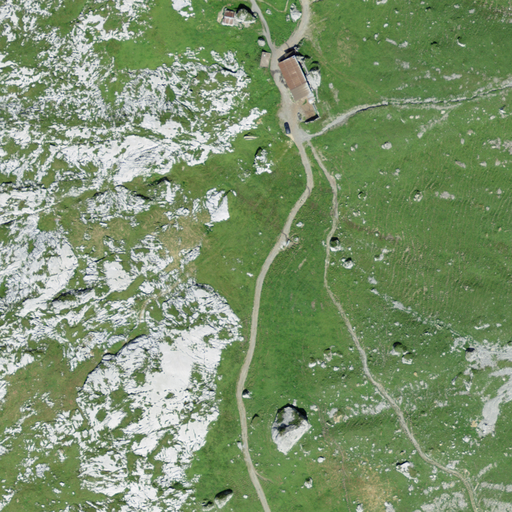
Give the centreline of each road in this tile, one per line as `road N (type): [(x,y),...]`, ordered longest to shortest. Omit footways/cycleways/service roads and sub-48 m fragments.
road 1 (track): [(298,134),(309,188),(258,286),(239,389),(246,455),(267,511)]
road 2 (track): [(304,0),(297,40),(274,66),(298,134)]
